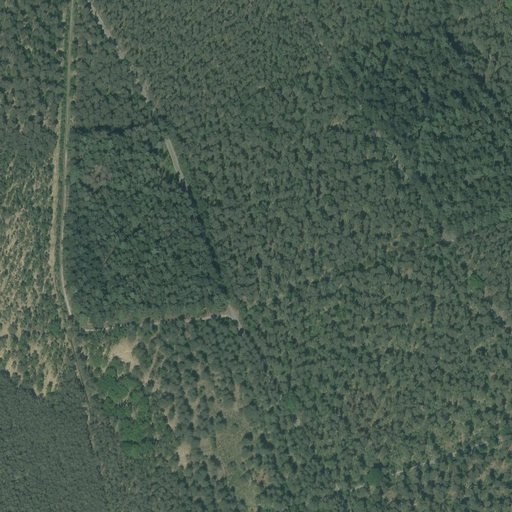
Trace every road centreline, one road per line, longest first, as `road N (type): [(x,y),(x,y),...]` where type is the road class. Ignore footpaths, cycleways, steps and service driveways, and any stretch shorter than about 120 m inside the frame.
road 1 (track): [(334,490),(228,314),(69,327),(57,279),(68,0)]
road 2 (track): [(511,220),(228,314),(158,120),(83,0)]
road 3 (track): [(284,0),(511,337)]
